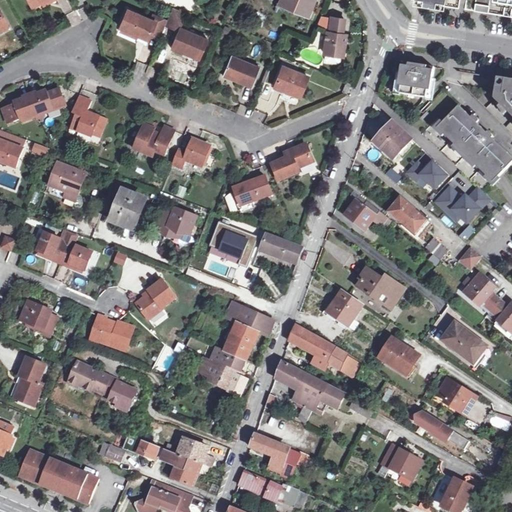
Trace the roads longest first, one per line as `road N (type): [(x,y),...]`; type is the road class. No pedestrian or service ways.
road 1 (residential): [(0,80),(65,68),(268,139),(334,114)]
road 2 (residential): [(291,309),(394,26)]
road 3 (residential): [(216,511),(291,309)]
road 4 (residential): [(0,267),(94,305),(121,297)]
road 5 (residential): [(394,26),(511,50)]
